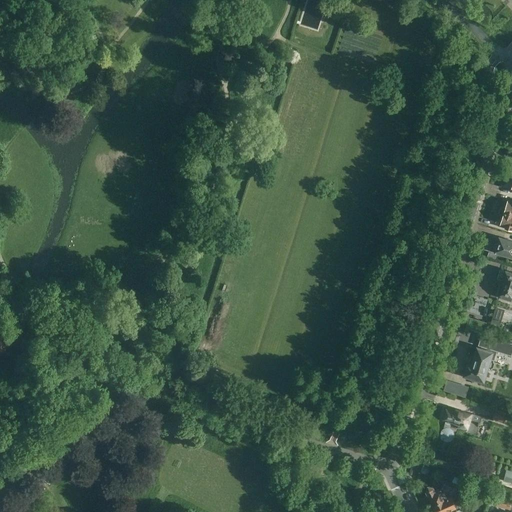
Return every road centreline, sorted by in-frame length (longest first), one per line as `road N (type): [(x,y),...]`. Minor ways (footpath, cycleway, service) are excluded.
road 1 (residential): [(390,470),(27,320),(0,301)]
road 2 (residential): [(390,470),(511,90)]
